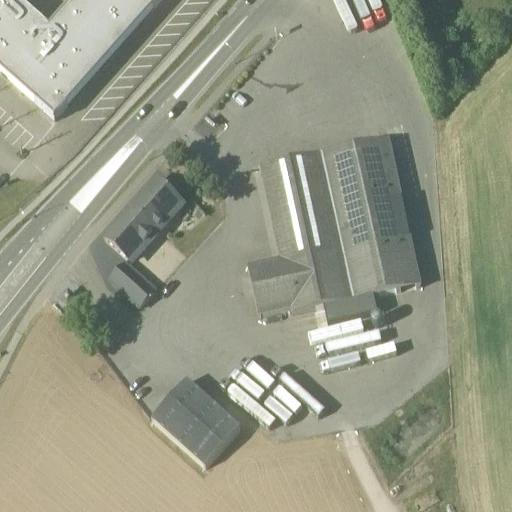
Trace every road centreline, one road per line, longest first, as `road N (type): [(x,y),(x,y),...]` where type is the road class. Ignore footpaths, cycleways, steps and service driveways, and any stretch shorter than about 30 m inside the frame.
road 1 (secondary): [(90,193),(264,0)]
road 2 (secondary): [(0,325),(90,193)]
